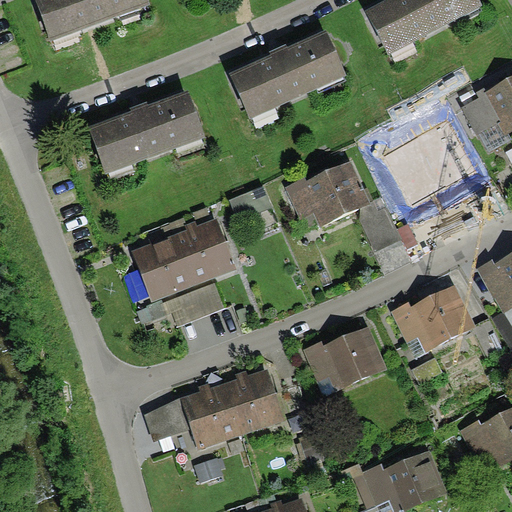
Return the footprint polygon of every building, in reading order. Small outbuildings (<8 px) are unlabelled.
[(141,0),(44,0),(37,3),(54,49),(147,14),(141,0)] [(471,0),(403,0),(369,18),(392,62),(480,17),(471,0)] [(323,40),(232,82),(252,125),(343,83),(323,40)] [(511,83),(473,102),(483,125),(494,120),(502,138),(511,134),(511,83)] [(186,99),(89,137),(107,184),(204,146),(186,99)] [(437,125),(382,149),(393,172),(403,167),(412,186),(456,166),(437,125)] [(345,172),(290,196),(301,219),(312,215),(320,233),(364,213),(345,172)] [(215,228),(175,244),(193,289),(234,273),(215,228)] [(175,244),(135,260),(153,305),(193,289),(175,244)] [(511,310),(511,258),(481,274),(503,316),(511,310)] [(468,336),(448,293),(394,318),(407,346),(421,339),(429,355),(468,336)] [(382,380),(364,335),(309,357),(320,385),(335,380),(341,396),(382,380)] [(266,378),(225,392),(240,438),(281,425),(266,378)] [(225,392),(184,405),(199,452),(240,438),(225,392)] [(511,467),(511,414),(466,437),(479,464),(493,457),(501,473),(511,467)] [(413,511),(437,503),(419,458),(364,480),(375,508),(390,502),(393,511),(413,511)]
